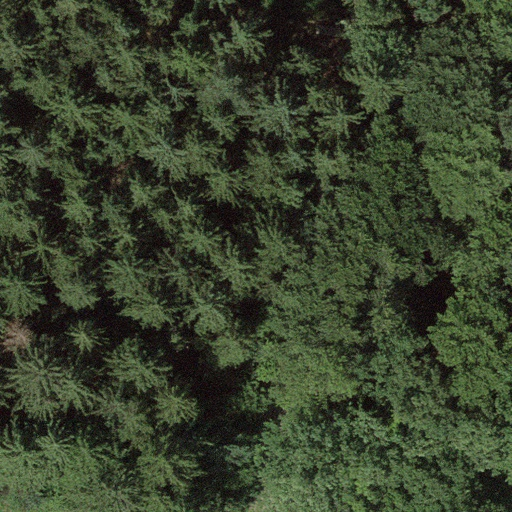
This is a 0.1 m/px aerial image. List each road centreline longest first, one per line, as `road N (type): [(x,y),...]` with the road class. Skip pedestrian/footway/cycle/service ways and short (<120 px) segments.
road 1 (track): [(432,0),(237,511)]
road 2 (track): [(511,477),(366,511)]
